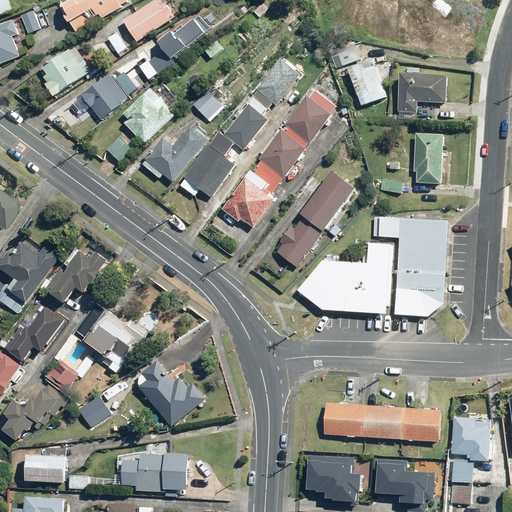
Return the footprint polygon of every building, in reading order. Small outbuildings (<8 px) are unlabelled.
[(0,0),(0,18),(19,11),(14,0),(0,0)] [(74,0),(63,6),(73,24),(79,33),(97,24),(95,20),(104,15),(105,19),(125,8),(124,6),(133,1),(132,0),(74,0)] [(162,0),(128,22),(141,43),(183,14),(174,0),(162,0)] [(429,10),(414,8),(407,44),(437,48),(442,18),(428,15),(429,10)] [(44,30),(37,11),(23,16),(30,35),(44,30)] [(163,37),(165,40),(161,43),(176,61),(215,29),(203,16),(179,35),(176,31),(174,33),(171,30),(163,37)] [(24,36),(18,20),(0,26),(0,66),(24,57),(17,39),(24,36)] [(120,32),(111,37),(123,58),(132,53),(120,32)] [(227,49),(221,42),(209,53),(215,59),(227,49)] [(363,63),(357,42),(339,47),(345,67),(363,63)] [(85,57),(79,47),(46,67),(48,70),(44,73),(51,84),(49,85),(56,97),(101,69),(91,53),(85,57)] [(308,75),(290,58),(261,90),(280,107),(308,75)] [(143,73),(135,63),(121,74),(129,84),(143,73)] [(378,63),(353,70),(362,97),(369,96),(371,103),(389,98),(385,84),(388,83),(383,67),(379,68),(378,63)] [(434,117),(434,103),(450,103),(452,77),(405,74),(402,113),(403,113),(403,120),(416,121),(416,116),(434,117)] [(132,100),(113,75),(85,96),(104,121),(132,100)] [(150,95),(149,94),(128,115),(133,120),(128,126),(133,130),(127,136),(134,143),(140,137),(149,146),(178,116),(173,111),(177,107),(173,102),(179,95),(167,83),(160,90),(158,88),(150,95)] [(225,106),(211,92),(197,106),(211,120),(225,106)] [(314,98),(311,96),(289,126),(314,143),(339,107),(318,92),(314,98)] [(271,122),(252,106),(225,140),(235,149),(238,145),(247,152),(271,122)] [(146,165),(164,178),(166,175),(177,184),(211,139),(209,137),(211,134),(200,126),(198,129),(194,126),(178,147),(167,138),(146,165)] [(310,147),(286,128),(263,160),(288,178),(310,147)] [(419,134),(417,174),(421,174),(421,184),(446,185),(448,136),(419,134)] [(137,149),(123,136),(110,151),(124,163),(137,149)] [(239,167),(212,146),(188,177),(190,179),(185,186),(199,197),(204,190),(215,198),(239,167)] [(286,180),(262,162),(226,212),(242,223),(245,219),(259,229),(280,201),(274,196),(286,180)] [(361,191),(338,174),(280,251),(303,268),(361,191)] [(406,183),(383,179),(381,191),(405,195),(406,183)] [(18,210),(0,195),(0,232),(0,233),(18,210)] [(448,304),(453,222),(376,218),(375,237),(402,239),(398,313),(397,315),(432,317),(448,304)] [(11,252),(1,265),(18,277),(12,286),(32,301),(64,256),(53,249),(46,258),(24,242),(15,255),(11,252)] [(391,313),(395,244),(372,243),(372,250),(366,249),(366,263),(326,260),(301,290),(327,310),(391,314),(391,313)] [(101,250),(95,257),(81,247),(69,263),(74,267),(55,293),(69,304),(81,287),(89,293),(95,285),(98,286),(108,272),(105,271),(114,259),(101,250)] [(21,326),(27,332),(13,349),(28,361),(38,348),(44,353),(71,320),(60,311),(59,314),(48,305),(37,318),(31,313),(21,326)] [(88,340),(117,361),(113,367),(123,374),(149,338),(110,310),(88,340)] [(104,364),(107,360),(76,334),(57,357),(61,360),(48,376),(68,392),(81,376),(84,379),(99,361),(104,364)] [(12,399),(25,384),(17,377),(27,367),(12,354),(5,362),(0,357),(0,402),(7,395),(12,399)] [(161,360),(146,372),(148,375),(137,385),(175,427),(209,397),(196,383),(192,387),(183,378),(179,381),(161,360)] [(20,399),(8,413),(16,419),(8,429),(24,442),(36,426),(39,429),(44,424),(45,425),(54,415),(56,417),(70,399),(52,384),(36,403),(32,400),(27,405),(20,399)] [(114,412),(102,395),(81,410),(94,427),(114,412)] [(330,404),(329,435),(405,438),(405,439),(444,441),(445,409),(417,408),(373,406),(357,405),(330,404)] [(457,418),(455,454),(470,454),(470,458),(473,458),(473,460),(493,461),(493,459),(496,460),(497,441),(494,441),(495,422),(479,421),(479,419),(457,418)] [(192,489),(194,454),(170,453),(170,455),(143,454),(143,457),(136,457),(135,459),(128,459),(127,485),(139,486),(139,490),(168,492),(169,488),(192,489)] [(71,456),(32,454),(32,456),(30,456),(28,480),(70,483),(71,456)] [(360,461),(316,458),(314,489),(331,490),(331,500),(358,502),(358,489),(370,490),(371,473),(359,473),(360,461)] [(452,503),(474,504),(477,462),(455,460),(452,503)] [(437,494),(438,472),(412,471),(413,462),(382,461),(380,491),(406,492),(406,501),(431,502),(432,493),(437,494)] [(92,477),(72,476),(71,489),(91,490),(92,477)] [(29,509),(16,508),(16,511),(67,511),(68,497),(29,496),(29,509)]
